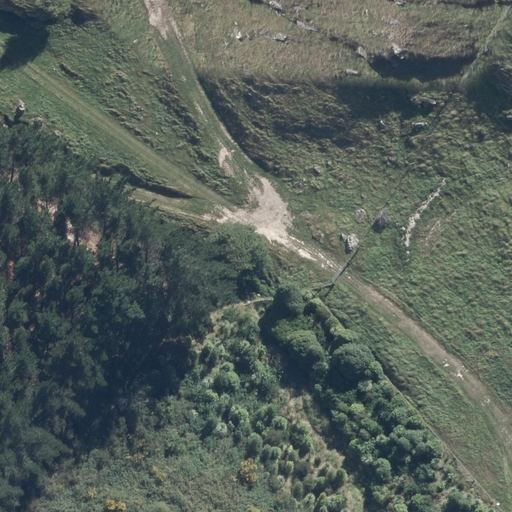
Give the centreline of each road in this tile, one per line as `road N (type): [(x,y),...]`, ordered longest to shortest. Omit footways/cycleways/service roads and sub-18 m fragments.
road 1 (track): [(0,147),(244,218),(264,198),(161,0)]
road 2 (track): [(511,418),(337,273),(265,240),(244,218)]
